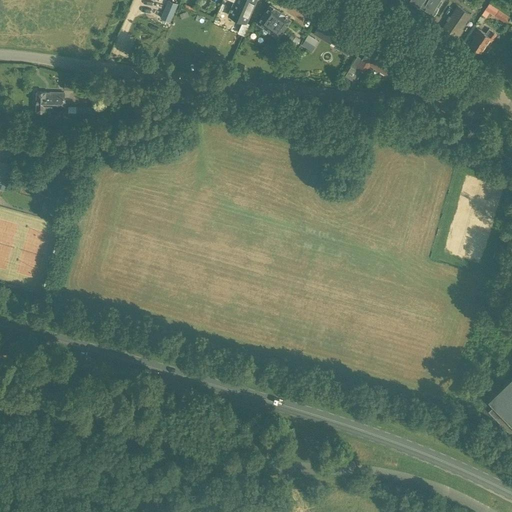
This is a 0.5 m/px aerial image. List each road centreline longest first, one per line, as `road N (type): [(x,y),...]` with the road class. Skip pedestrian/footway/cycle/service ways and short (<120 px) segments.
road 1 (primary): [(511,493),(356,429),(0,324)]
road 2 (unclassified): [(484,511),(397,476),(237,457),(0,386)]
road 3 (unclassified): [(488,90),(448,108),(0,55)]
road 4 (tertiary): [(488,90),(373,12)]
